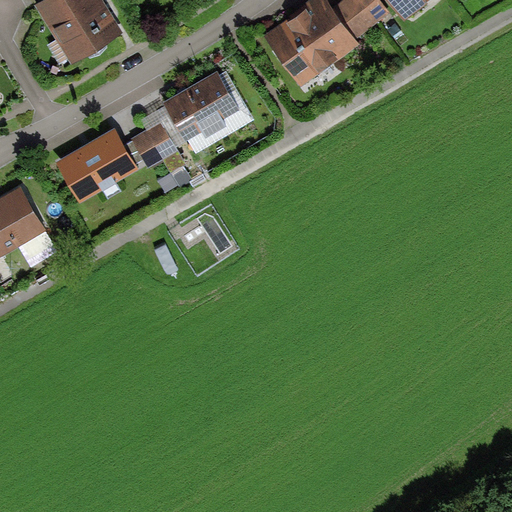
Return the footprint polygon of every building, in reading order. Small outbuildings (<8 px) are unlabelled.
[(99,0),(41,0),(71,50),(114,24),(99,0)] [(352,33),(349,29),(330,4),(326,0),(307,0),(271,28),(294,58),(289,62),(300,77),(316,65),(314,62),(352,33)] [(349,29),(371,12),(362,0),(335,0),(330,4),(349,29)] [(382,0),(362,0),(371,12),(384,2),(382,0)] [(236,98),(215,65),(162,97),(182,131),(200,120),(204,127),(224,115),(220,108),(236,98)] [(158,113),(143,122),(161,151),(175,142),(158,113)] [(146,160),(161,151),(143,122),(129,131),(141,152),(146,160)] [(79,189),(132,157),(119,137),(111,123),(58,155),(79,189)] [(132,157),(141,152),(129,131),(119,137),(132,157)] [(0,244),(42,219),(19,180),(0,191),(0,244)] [(232,237),(204,203),(191,213),(195,217),(180,229),(186,238),(201,225),(220,248),(232,237)]
